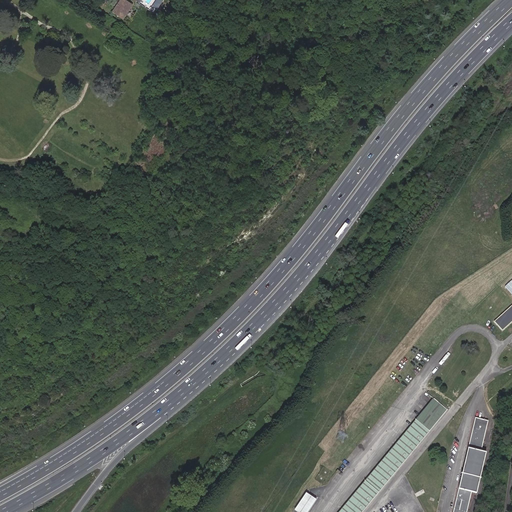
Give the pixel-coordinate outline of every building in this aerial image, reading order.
[(123,19),(132,4),(126,0),(119,0),(119,1),(121,2),(116,8),(115,8),(112,12),(123,19)] [(511,307),(496,322),(503,329),(511,320),(511,307)] [(342,511),(364,511),(431,433),(449,410),(436,400),(418,422),(342,511)] [(495,429),(482,426),(456,511),(469,511),(475,493),(478,494),(488,459),(486,459),(495,429)] [(304,492),(292,510),(296,511),(306,511),(315,498),(304,492)]
